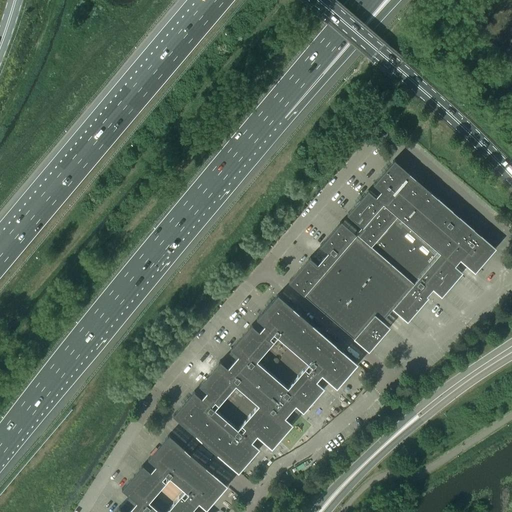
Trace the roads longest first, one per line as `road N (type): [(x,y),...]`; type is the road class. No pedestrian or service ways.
road 1 (motorway): [(0,445),(272,109)]
road 2 (unclassified): [(511,242),(388,135),(264,267)]
road 3 (motorway): [(215,0),(0,256)]
road 4 (unclassified): [(264,267),(150,404),(84,511)]
road 5 (primary): [(511,176),(317,0)]
road 6 (tertiary): [(511,342),(428,399),(313,511)]
road 7 (tertiary): [(325,511),(411,428),(511,356)]
road 8 (unclassified): [(245,511),(278,470),(390,380)]
road 9 (unclassified): [(390,380),(264,267)]
road 10 (unclassified): [(390,380),(511,275)]
road 11 (motorway): [(272,109),(389,0)]
road 12 (motorway): [(272,109),(366,0)]
